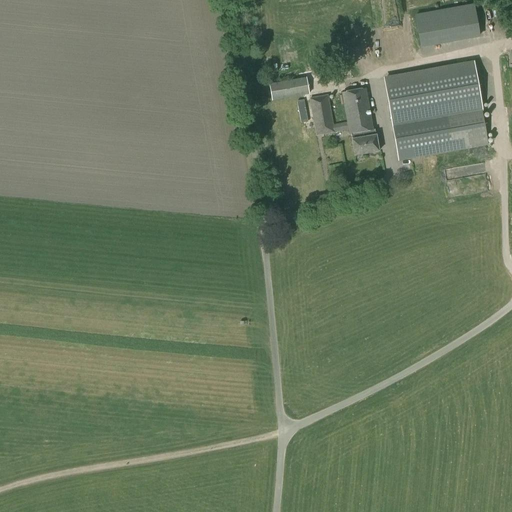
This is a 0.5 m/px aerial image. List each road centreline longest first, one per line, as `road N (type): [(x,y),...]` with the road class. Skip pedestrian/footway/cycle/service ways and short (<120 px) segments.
road 1 (unclassified): [(282,430),(264,215),(227,0)]
road 2 (track): [(282,430),(95,467),(0,496)]
road 3 (unclassified): [(282,430),(427,359),(511,301)]
